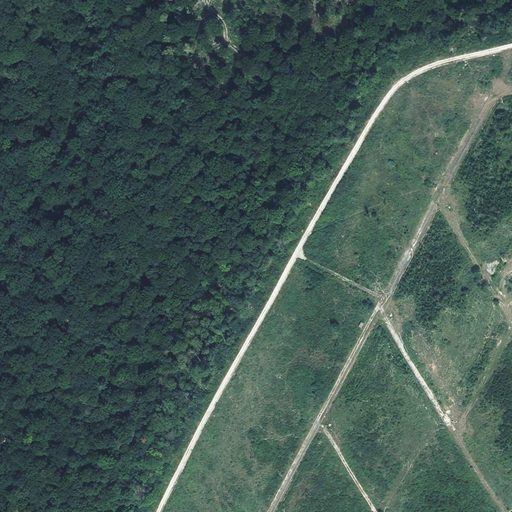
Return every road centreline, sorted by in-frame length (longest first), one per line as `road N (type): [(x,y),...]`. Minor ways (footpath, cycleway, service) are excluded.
road 1 (track): [(159,511),(239,353),(400,81),(511,45)]
road 2 (track): [(269,511),(498,92),(511,91)]
road 3 (track): [(504,511),(378,310)]
